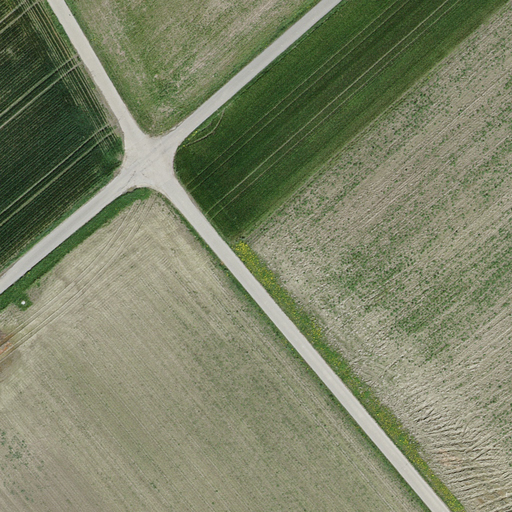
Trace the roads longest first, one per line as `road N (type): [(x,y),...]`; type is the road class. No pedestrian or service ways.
road 1 (track): [(446,511),(149,163),(52,0)]
road 2 (track): [(335,0),(0,289)]
